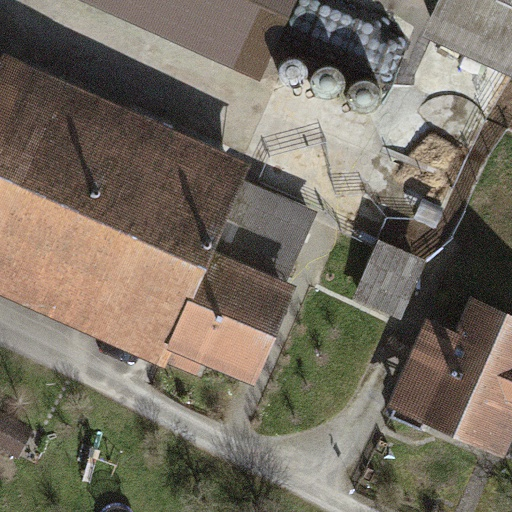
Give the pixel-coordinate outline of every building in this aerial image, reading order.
[(294,0),(80,0),(256,82),(294,0)] [(511,0),(440,0),(424,37),(511,76),(511,0)] [(307,80),(310,70),(307,62),(300,57),(292,56),(284,60),(280,66),(280,76),(286,83),(296,86),(307,80)] [(348,80),(345,71),(339,66),(332,64),(323,67),(316,74),(315,87),(323,97),(336,98),(346,90),(348,80)] [(0,69),(0,265),(256,374),(326,208),(0,69)] [(375,81),(366,79),(354,86),(351,99),(356,109),(367,114),(378,111),(385,100),(383,88),(375,81)] [(399,314),(422,258),(379,240),(356,296),(399,314)] [(460,332),(427,319),(390,407),(508,457),(511,446),(511,313),(474,298),(460,332)] [(0,409),(0,446),(20,458),(36,431),(0,409)]
